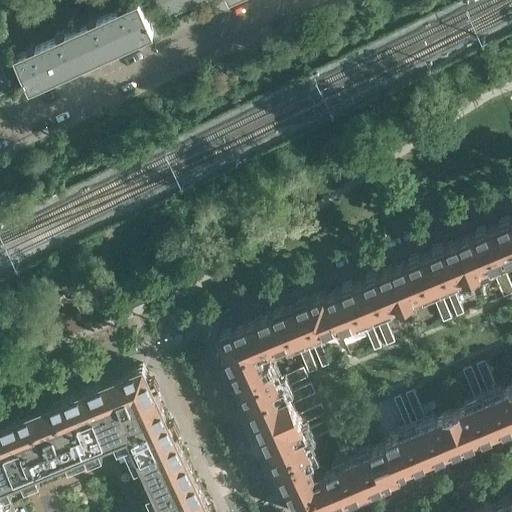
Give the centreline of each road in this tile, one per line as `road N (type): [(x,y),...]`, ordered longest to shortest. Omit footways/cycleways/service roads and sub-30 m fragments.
road 1 (residential): [(0,394),(511,182)]
road 2 (residential): [(0,129),(286,0)]
road 3 (residential): [(511,459),(385,511)]
